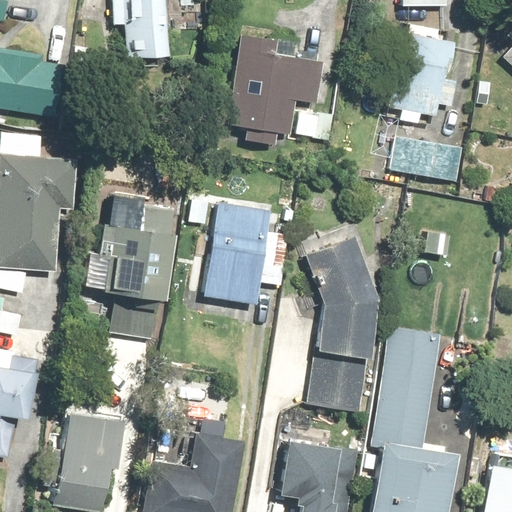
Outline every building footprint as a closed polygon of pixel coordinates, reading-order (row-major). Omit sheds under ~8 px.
[(161,54),(158,0),(106,0),(108,24),(118,24),(119,56),(161,54)] [(351,0),(375,13),(382,0),(351,0)] [(449,40),(396,31),(382,107),(396,109),(395,119),(413,122),(415,113),(431,116),(433,103),(446,105),(451,81),(436,78),(438,72),(443,73),(449,40)] [(295,44),(234,34),(219,123),(239,126),(237,138),(270,144),(272,132),(285,134),(290,99),(313,103),(319,62),(292,58),(295,44)] [(511,39),(497,56),(511,69),(511,39)] [(0,108),(44,116),(53,64),(37,61),(38,55),(0,48),(0,108)] [(391,135),(385,169),(452,181),(458,147),(391,135)] [(0,287),(19,292),(21,269),(49,271),(54,207),(68,208),(73,160),(0,153),(0,287)] [(161,300),(171,234),(164,233),(168,208),(104,199),(100,223),(96,222),(91,253),(81,251),(76,288),(109,293),(104,332),(148,338),(154,299),(161,300)] [(201,223),(204,202),(187,199),(184,221),(201,223)] [(265,210),(212,202),(197,295),(251,303),(254,282),(276,285),(284,234),(262,231),(265,210)] [(297,205),(276,202),(273,225),(295,228),(297,205)] [(298,253),(318,305),(301,402),(354,411),(373,299),(349,235),(298,253)] [(0,332),(11,335),(16,314),(0,310),(0,332)] [(436,334),(384,326),(365,445),(372,446),(361,511),(439,511),(449,451),(441,450),(442,446),(419,442),(436,334)] [(477,330),(457,327),(452,362),(472,365),(477,330)] [(0,456),(3,457),(17,369),(1,367),(4,351),(0,350),(0,456)] [(60,411),(46,505),(95,511),(101,467),(109,468),(116,419),(60,411)] [(225,511),(237,439),(215,436),(217,420),(195,417),(192,432),(188,432),(183,465),(146,459),(137,511),(225,511)] [(342,511),(352,449),(278,438),(270,493),(287,496),(286,503),(292,504),(290,511),(342,511)] [(511,511),(511,468),(482,464),(473,511),(511,511)]
